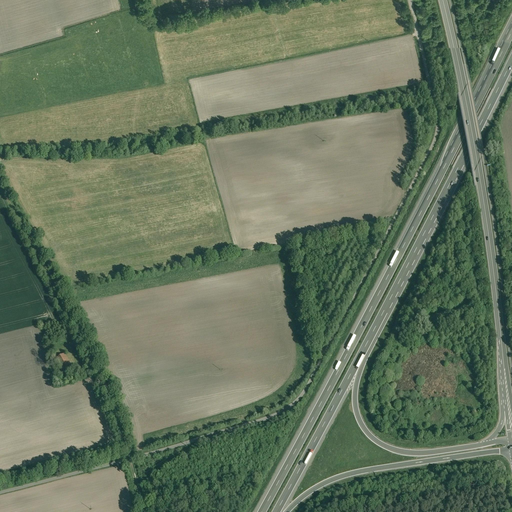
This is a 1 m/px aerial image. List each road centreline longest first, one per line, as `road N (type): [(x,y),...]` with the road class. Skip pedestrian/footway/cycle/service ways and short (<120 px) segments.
road 1 (track): [(410,0),(437,135),(302,394),(280,414),(0,494)]
road 2 (motorway): [(511,31),(261,511)]
road 3 (primary): [(507,405),(478,174),(441,0)]
road 4 (track): [(0,184),(98,374),(129,459)]
road 5 (motorway): [(387,306),(511,59)]
road 6 (motorway): [(484,444),(414,453),(367,434),(355,392),(387,306)]
road 7 (motorway): [(287,511),(339,478),(511,445)]
road 8 (motorway): [(277,511),(387,306)]
